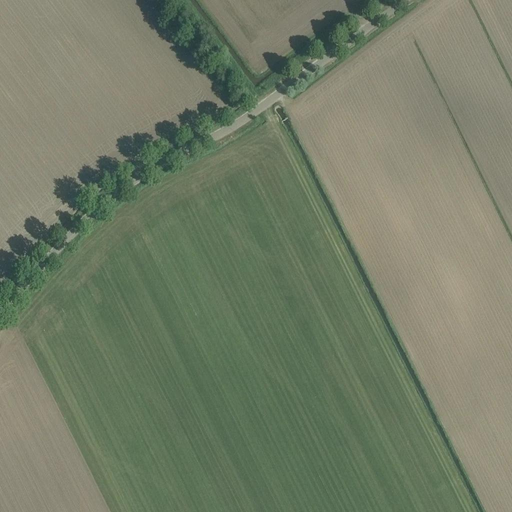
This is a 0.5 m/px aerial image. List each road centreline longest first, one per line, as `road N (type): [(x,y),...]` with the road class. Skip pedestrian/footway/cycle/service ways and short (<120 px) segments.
road 1 (unclassified): [(0,315),(146,173),(236,122),(403,0)]
road 2 (track): [(268,98),(193,0)]
